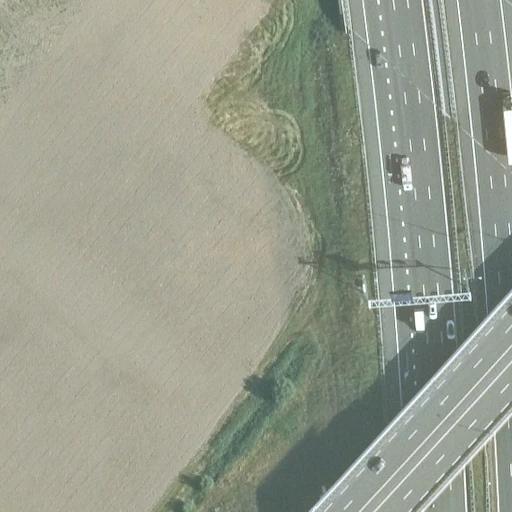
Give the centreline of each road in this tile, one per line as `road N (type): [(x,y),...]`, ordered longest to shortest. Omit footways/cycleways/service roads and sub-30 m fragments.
road 1 (motorway): [(399,0),(424,217),(443,511)]
road 2 (motorway): [(511,378),(478,0)]
road 3 (motorway): [(511,323),(340,511)]
road 4 (motorway): [(389,511),(511,378)]
